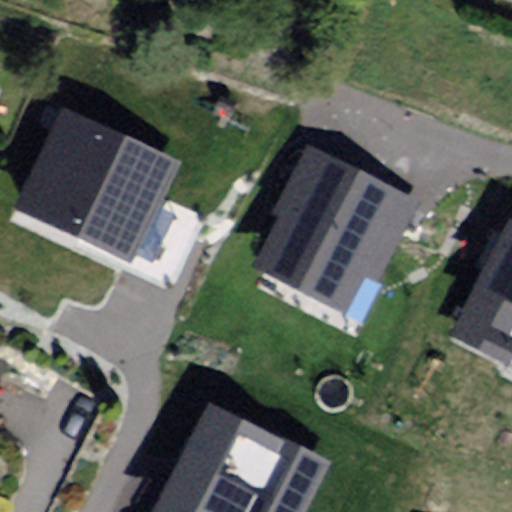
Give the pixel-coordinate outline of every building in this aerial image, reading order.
[(177,163),(60,110),(12,214),(129,268),(177,163)] [(360,309),(416,187),(308,137),(252,259),(360,309)] [(511,201),(455,324),(511,350),(511,201)] [(0,407),(17,365),(0,358),(0,407)] [(207,391),(148,511),(300,511),(330,449),(207,391)]
